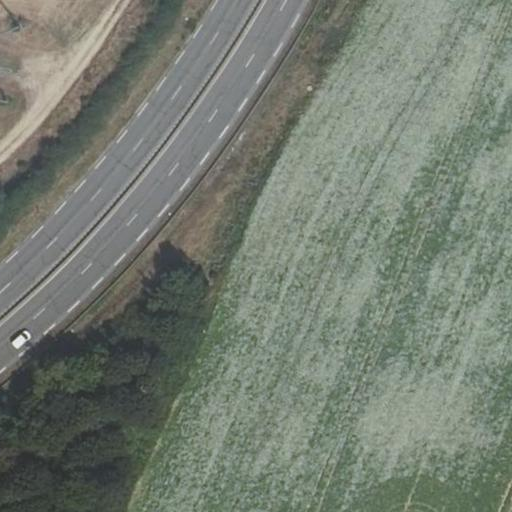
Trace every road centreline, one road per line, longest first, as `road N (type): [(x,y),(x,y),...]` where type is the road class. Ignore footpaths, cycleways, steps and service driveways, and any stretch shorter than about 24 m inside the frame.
road 1 (primary): [(0,351),(90,267),(177,167),(287,0)]
road 2 (primary): [(240,0),(140,145),(0,295)]
road 3 (track): [(119,0),(0,157)]
